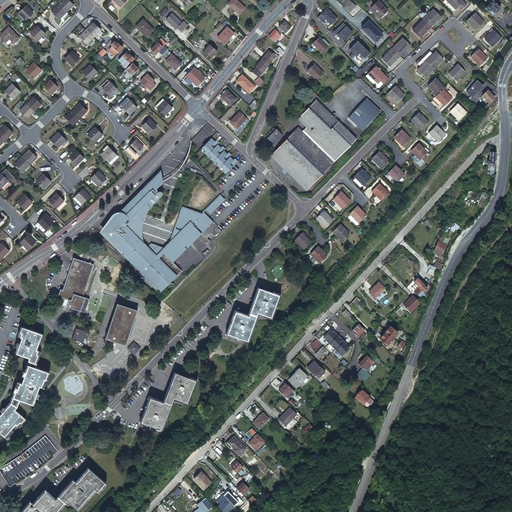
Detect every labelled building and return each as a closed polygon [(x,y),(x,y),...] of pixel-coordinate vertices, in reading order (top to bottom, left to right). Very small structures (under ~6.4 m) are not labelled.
[(67,0),(61,7),(67,14),(70,10),(72,10),(75,7),(67,0)] [(236,0),(232,0),(229,4),(239,14),(245,8),(236,0)] [(345,0),(335,0),(335,1),(338,4),(339,3),(343,6),(341,8),(343,10),(349,4),(345,0)] [(376,0),(369,7),(378,17),(385,10),(376,0)] [(458,0),(451,0),(448,3),(455,11),(458,8),(461,11),(465,7),(458,0)] [(492,0),(491,0),(484,7),(489,12),(490,10),(494,14),(500,7),(492,0)] [(25,6),(19,11),(26,19),(33,12),(30,8),(29,9),(25,6)] [(61,7),(54,14),(61,21),(64,19),(63,18),(67,14),(61,7)] [(165,8),(159,14),(162,17),(167,11),(165,8)] [(319,15),(321,16),(327,23),(329,24),(334,19),(325,9),(319,15)] [(430,12),(421,21),(428,29),(438,20),(430,12)] [(172,13),(165,20),(176,30),(177,28),(182,32),(188,26),(183,22),(182,23),(172,13)] [(472,15),(465,22),(472,29),(479,22),(472,15)] [(324,25),(327,23),(321,16),(318,19),(324,25)] [(140,18),(133,25),(144,37),(151,29),(140,18)] [(284,19),(279,25),(284,31),(290,26),(284,19)] [(381,35),(367,20),(360,27),(364,31),(365,30),(366,32),(365,33),(374,42),(381,35)] [(421,21),(411,29),(419,37),(428,29),(421,21)] [(342,23),(333,31),(336,35),(335,36),(341,42),(351,32),(342,23)] [(0,37),(5,43),(8,39),(15,33),(8,27),(0,35),(0,37)] [(38,27),(31,34),(38,41),(42,38),(40,36),(44,33),(38,27)] [(94,27),(87,34),(93,40),(97,36),(98,37),(101,33),(94,27)] [(225,27),(217,37),(223,43),(232,33),(225,27)] [(275,30),(268,35),(274,41),(279,36),(277,34),(278,33),(275,30)] [(492,30),(483,40),(491,48),(501,38),(492,30)] [(8,39),(13,45),(20,39),(15,33),(8,39)] [(87,34),(81,41),(88,47),(91,44),(90,43),(93,40),(87,34)] [(158,41),(160,43),(166,37),(164,35),(158,41)] [(318,37),(311,44),(320,53),(327,46),(324,44),(320,39),(318,37)] [(173,38),(166,45),(168,48),(176,40),(173,38)] [(398,56),(407,47),(400,40),(390,48),(398,56)] [(110,44),(112,45),(113,47),(115,48),(113,50),(116,53),(122,47),(117,43),(116,44),(113,41),(110,44)] [(158,41),(151,48),(156,53),(163,46),(160,43),(158,41)] [(356,41),(348,49),(352,53),(349,56),(357,65),(369,53),(356,41)] [(210,45),(205,50),(211,56),(216,51),(210,45)] [(388,65),(398,56),(390,48),(381,57),(388,65)] [(477,50),(469,58),(478,67),(486,60),(477,50)] [(71,51),(65,56),(73,63),(79,57),(76,53),(74,54),(71,51)] [(168,51),(162,57),(175,70),(181,63),(168,51)] [(126,52),(119,59),(126,66),(133,58),(129,54),(128,55),(126,52)] [(268,52),(260,59),(266,65),(273,57),(270,54),(268,52)] [(433,52),(424,61),(432,69),(441,60),(433,52)] [(260,59),(254,66),(255,66),(259,71),(260,71),(266,65),(260,59)] [(424,61),(415,71),(423,79),(432,69),(424,61)] [(35,62),(28,69),(36,77),(39,73),(38,72),(41,69),(35,62)] [(138,68),(132,62),(125,68),(129,72),(132,74),(138,68)] [(89,64),(82,72),(88,78),(92,74),(93,75),(96,72),(89,64)] [(312,65),(305,71),(315,81),(322,75),(312,65)] [(259,71),(255,66),(250,71),(255,75),(259,71)] [(457,67),(448,76),(456,84),(465,75),(457,67)] [(194,68),(186,76),(197,87),(205,79),(194,68)] [(381,85),(384,88),(389,83),(377,71),(369,79),(378,88),(381,85)] [(146,75),(139,81),(149,90),(154,85),(151,82),(153,81),(146,75)] [(240,75),(234,81),(246,93),(252,87),(240,75)] [(257,77),(253,81),(257,85),(261,81),(257,77)] [(426,87),(435,96),(440,91),(443,88),(434,79),(426,87)] [(476,79),(466,92),(472,97),(482,85),(476,79)] [(53,81),(46,87),(53,95),(57,91),(56,90),(59,87),(53,81)] [(108,81),(101,89),(107,95),(110,91),(112,92),(115,89),(108,81)] [(130,82),(125,87),(127,90),(129,91),(134,86),(133,85),(131,83),(130,82)] [(12,85),(5,91),(11,98),(15,95),(16,95),(19,92),(12,85)] [(393,87),(385,94),(394,104),(402,96),(393,87)] [(224,89),(218,95),(228,104),(234,98),(224,89)] [(449,101),(440,91),(435,96),(432,98),(442,108),(449,101)] [(486,91),(481,97),(489,103),(493,98),(486,91)] [(35,97),(28,104),(34,110),(37,107),(38,108),(42,104),(35,97)] [(364,99),(346,117),(353,126),(359,131),(378,113),(364,99)] [(78,101),(72,109),(79,114),(82,111),(83,112),(86,108),(78,101)] [(129,101),(122,108),(128,114),(132,111),(133,112),(136,108),(129,101)] [(327,114),(314,101),(312,102),(325,116),(327,114)] [(164,102),(157,109),(164,116),(168,112),(167,111),(170,108),(164,102)] [(325,116),(312,102),(300,114),(308,123),(302,128),(298,132),(294,128),(271,150),(305,186),(353,141),(327,114),(325,116)] [(251,103),(247,106),(253,111),(256,108),(251,103)] [(482,103),(479,106),(485,112),(488,108),(482,103)] [(28,104),(20,110),(27,118),(31,114),(31,113),(34,110),(28,104)] [(456,105),(448,113),(457,122),(465,114),(456,105)] [(72,109),(66,116),(73,123),(77,120),(75,118),(79,114),(72,109)] [(238,111),(229,120),(236,126),(244,117),(238,111)] [(418,113),(410,121),(419,130),(427,123),(418,113)] [(276,121),(267,129),(270,133),(272,132),(276,136),(284,129),(276,121)] [(149,122),(143,128),(150,135),(157,128),(154,125),(153,126),(149,122)] [(5,124),(0,128),(0,133),(4,137),(8,134),(8,135),(12,132),(5,124)] [(437,130),(434,127),(426,135),(435,144),(443,136),(437,130)] [(95,129),(89,136),(96,143),(100,139),(99,138),(102,135),(95,129)] [(400,130),(393,138),(402,146),(409,139),(400,130)] [(59,133),(52,140),(58,146),(62,143),(63,143),(66,140),(59,133)] [(210,138),(208,136),(199,145),(202,148),(201,150),(204,153),(205,151),(214,142),(216,141),(213,138),(210,141),(209,140),(210,138)] [(136,140),(130,146),(137,153),(145,146),(141,142),(140,144),(136,140)] [(216,145),(214,142),(205,151),(208,155),(207,156),(210,159),(211,158),(220,149),(222,147),(219,144),(216,147),(215,146),(216,145)] [(418,143),(409,151),(418,160),(426,152),(418,143)] [(32,149),(25,155),(31,162),(34,159),(35,160),(39,156),(32,149)] [(112,149),(105,156),(112,162),(116,159),(115,158),(118,154),(112,149)] [(223,151),(220,149),(211,158),(215,161),(213,162),(216,165),(218,164),(227,155),(228,153),(225,150),(222,153),(221,152),(223,151)] [(79,150),(72,157),(78,164),(82,160),(83,161),(86,157),(79,150)] [(378,150),(373,155),(382,165),(387,160),(378,150)] [(25,155),(17,162),(24,170),(27,167),(26,165),(31,162),(25,155)] [(229,157),(227,155),(218,164),(221,167),(219,168),(222,171),(234,159),(231,156),(229,159),(228,158),(229,157)] [(373,155),(370,158),(380,167),(382,165),(373,155)] [(397,167),(395,165),(389,172),(398,181),(404,175),(397,167)] [(7,167),(2,172),(7,176),(11,180),(15,176),(13,174),(7,167)] [(361,168),(354,175),(363,185),(370,177),(361,168)] [(98,170),(93,176),(100,183),(107,176),(103,172),(102,173),(98,170)] [(210,219),(205,214),(200,210),(195,215),(193,213),(195,212),(194,211),(193,210),(192,210),(191,210),(190,209),(189,209),(188,209),(187,209),(186,209),(185,209),(184,209),(184,210),(183,210),(181,211),(180,211),(180,212),(179,212),(178,212),(178,213),(177,213),(177,214),(176,215),(176,216),(175,216),(175,217),(175,218),(172,224),(182,228),(180,231),(178,230),(178,229),(171,227),(167,239),(160,247),(155,245),(155,244),(148,241),(143,247),(140,244),(141,243),(141,242),(140,241),(140,240),(140,239),(139,238),(138,240),(124,226),(138,216),(140,219),(140,218),(140,217),(141,217),(141,216),(141,215),(141,214),(142,214),(142,213),(142,212),(143,210),(144,209),(144,208),(145,208),(145,207),(147,205),(147,204),(148,204),(148,203),(149,202),(158,193),(158,192),(159,192),(159,191),(158,191),(158,190),(158,189),(157,189),(156,189),(155,189),(154,189),(153,186),(155,184),(159,182),(159,180),(160,179),(155,170),(143,182),(118,208),(117,211),(116,211),(114,211),(113,211),(113,212),(112,212),(111,212),(110,213),(109,214),(108,216),(107,216),(107,217),(107,218),(107,219),(107,220),(107,221),(107,222),(107,223),(108,224),(108,225),(109,225),(107,227),(105,225),(100,230),(105,235),(104,236),(139,270),(140,268),(143,271),(141,273),(143,274),(141,277),(154,289),(156,287),(159,290),(179,269),(170,260),(185,245),(183,243),(185,241),(186,243),(210,219)] [(2,172),(0,174),(0,184),(2,186),(3,186),(4,188),(5,188),(6,188),(12,182),(9,180),(10,179),(7,176),(2,172)] [(398,181),(389,172),(387,173),(397,183),(398,181)] [(46,173),(39,180),(46,188),(49,184),(48,183),(52,180),(46,173)] [(387,191),(378,182),(370,190),(380,199),(387,191)] [(82,189),(77,195),(83,202),(91,195),(87,192),(86,193),(82,189)] [(339,190),(332,197),(341,206),(349,199),(339,190)] [(58,192),(51,199),(57,206),(61,203),(60,202),(64,199),(58,192)] [(222,197),(217,193),(203,207),(207,212),(219,199),(222,197)] [(478,202),(477,205),(482,208),(488,196),(484,194),(479,203),(478,202)] [(27,195),(20,201),(26,208),(30,204),(31,205),(34,202),(27,195)] [(358,206),(356,204),(347,212),(351,216),(356,221),(365,213),(358,206)] [(322,209),(319,212),(327,221),(331,218),(322,209)] [(319,212),(314,217),(323,226),(327,221),(319,212)] [(46,213),(40,220),(46,226),(47,227),(54,220),(51,216),(49,217),(46,213)] [(139,222),(140,219),(138,216),(124,226),(138,240),(139,238),(139,237),(139,236),(139,235),(139,233),(139,232),(139,231),(139,230),(138,230),(138,229),(139,228),(139,226),(139,225),(139,224),(139,222)] [(338,223),(333,228),(336,231),(342,237),(348,232),(338,223)] [(333,228),(330,230),(340,240),(342,237),(336,231),(333,228)] [(302,233),(294,241),(304,250),(311,242),(302,233)] [(30,234),(24,239),(31,247),(38,240),(34,236),(33,237),(30,234)] [(434,249),(439,251),(440,249),(442,250),(441,252),(443,253),(448,241),(439,237),(434,249)] [(4,242),(0,245),(0,252),(3,255),(7,251),(8,252),(11,249),(4,242)] [(327,256),(318,246),(309,255),(319,264),(327,256)] [(84,286),(90,253),(71,250),(64,282),(63,282),(62,288),(71,290),(69,297),(87,300),(90,287),(84,286)] [(440,253),(441,252),(439,251),(433,265),(433,266),(435,266),(438,267),(441,269),(446,255),(445,255),(443,260),(442,260),(444,254),(440,253)] [(319,278),(316,275),(310,281),(313,284),(319,278)] [(378,282),(368,292),(374,298),(383,288),(378,282)] [(418,288),(414,291),(421,298),(425,293),(423,291),(427,288),(421,282),(417,287),(418,288)] [(234,311),(226,333),(246,341),(256,311),(269,316),(276,294),(258,287),(247,316),(234,311)] [(117,288),(110,324),(130,329),(137,292),(118,288),(117,288)] [(412,294),(402,303),(409,311),(419,302),(412,294)] [(356,297),(352,300),(358,306),(362,303),(356,297)] [(352,300),(350,303),(356,309),(358,306),(352,300)] [(89,333),(90,329),(92,329),(94,323),(80,320),(78,330),(89,333)] [(357,324),(350,331),(354,335),(356,337),(357,336),(360,339),(363,335),(360,333),(363,330),(357,324)] [(32,417),(23,410),(26,407),(27,405),(26,399),(46,401),(50,386),(52,383),(54,375),(55,375),(56,367),(40,363),(40,360),(39,360),(41,351),(39,350),(40,346),(37,345),(41,330),(20,325),(18,331),(20,331),(19,336),(20,336),(17,351),(30,355),(30,358),(32,359),(27,380),(25,379),(24,384),(22,384),(18,404),(7,417),(5,416),(0,421),(0,425),(3,429),(5,427),(7,429),(6,431),(14,438),(25,426),(27,427),(29,424),(30,425),(35,420),(32,417)] [(390,328),(386,333),(390,336),(394,339),(398,333),(390,328)] [(330,329),(322,337),(328,343),(336,336),(333,332),(330,329)] [(386,333),(382,340),(390,345),(394,339),(390,336),(386,333)] [(339,339),(336,336),(328,343),(335,349),(342,342),(343,341),(340,338),(339,339)] [(133,341),(127,348),(133,354),(140,347),(133,341)] [(342,342),(335,349),(341,355),(349,347),(346,345),(345,345),(342,342)] [(321,347),(315,354),(319,359),(326,351),(321,347)] [(380,360),(371,351),(368,354),(378,363),(380,360)] [(374,362),(367,355),(359,363),(363,367),(357,373),(364,380),(370,374),(366,370),(374,362)] [(306,368),(311,372),(318,365),(313,361),(306,368)] [(324,371),(318,365),(311,372),(317,378),(324,371)] [(302,382),(307,377),(299,369),(294,374),(300,380),(302,382)] [(172,374),(164,404),(148,399),(141,425),(161,431),(171,398),(186,402),(192,379),(172,374)] [(296,389),(302,382),(300,380),(294,374),(287,381),(296,389)] [(284,383),(277,390),(284,396),(290,390),(284,383)] [(363,403),(363,402),(368,397),(370,396),(367,392),(360,400),(363,403)] [(372,400),(368,397),(363,402),(367,405),(372,400)] [(289,408),(278,419),(285,426),(296,415),(289,408)] [(325,412),(322,415),(329,422),(335,416),(332,413),(329,415),(325,412)] [(262,413),(252,423),(258,429),(268,419),(262,413)] [(308,424),(301,431),(305,434),(312,428),(308,424)] [(251,428),(245,434),(250,438),(256,432),(251,428)] [(257,433),(248,443),(256,451),(266,441),(257,433)] [(234,435),(227,442),(233,448),(231,449),(238,456),(247,448),(234,435)] [(236,460),(230,466),(236,472),(242,466),(236,460)] [(97,490),(104,482),(88,467),(76,481),(74,480),(57,499),(45,489),(33,503),(31,501),(20,511),(49,511),(51,510),(53,511),(54,511),(67,498),(78,508),(95,488),(97,490)] [(201,473),(193,480),(203,490),(210,483),(201,473)] [(242,483),(236,488),(238,491),(242,495),(248,489),(242,483)] [(238,502),(227,491),(222,495),(226,498),(220,504),(227,511),(238,502)] [(204,498),(197,505),(199,507),(194,511),(204,511),(211,506),(204,498)]
